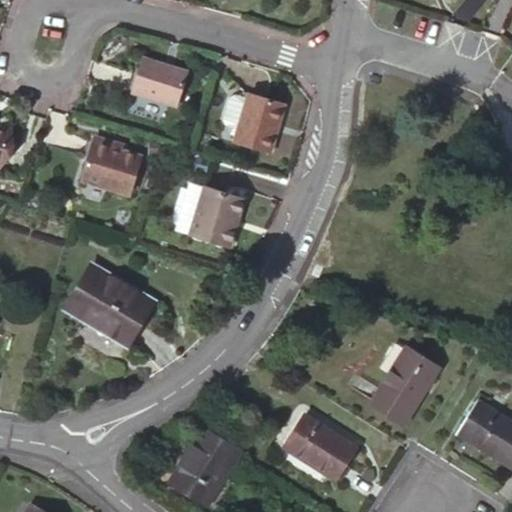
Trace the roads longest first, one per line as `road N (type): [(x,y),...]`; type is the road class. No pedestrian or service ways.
road 1 (residential): [(332,69),(316,156),(269,278),(224,347),(118,415),(35,441)]
road 2 (residential): [(332,69),(81,1)]
road 3 (residential): [(32,0),(23,7),(11,57),(34,83),(63,65)]
road 4 (residential): [(35,441),(143,511)]
